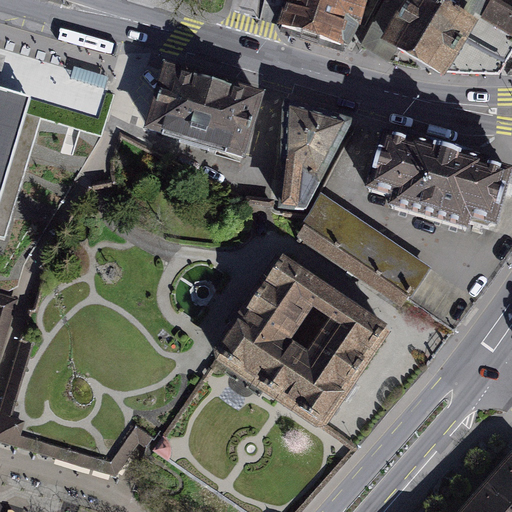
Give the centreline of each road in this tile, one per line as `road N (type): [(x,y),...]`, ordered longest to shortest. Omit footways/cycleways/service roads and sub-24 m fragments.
road 1 (secondary): [(511,113),(429,102),(59,0)]
road 2 (primary): [(349,511),(477,367)]
